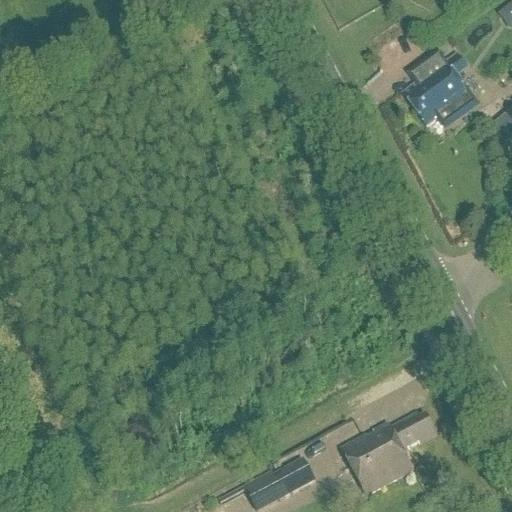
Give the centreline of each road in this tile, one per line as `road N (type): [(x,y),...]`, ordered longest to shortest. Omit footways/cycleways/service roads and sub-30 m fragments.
road 1 (primary): [(511,428),(283,0)]
road 2 (track): [(440,359),(154,511)]
